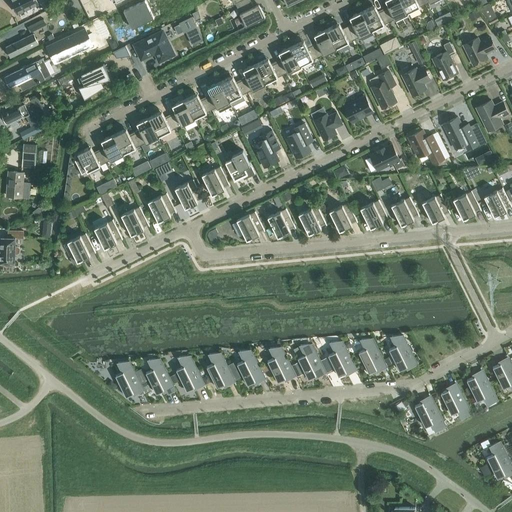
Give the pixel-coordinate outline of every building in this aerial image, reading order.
[(38,0),(11,0),(18,14),(40,3),(38,0)] [(146,0),(145,0),(124,10),(133,28),(155,18),(146,0)] [(233,0),(235,3),(238,8),(251,2),(250,0),(233,0)] [(388,6),(383,9),(390,22),(395,20),(408,14),(400,0),(386,0),(385,0),(388,6)] [(400,0),(408,14),(420,7),(425,5),(423,0),(400,0)] [(251,2),(238,8),(240,14),(246,27),(258,21),(258,22),(260,21),(260,20),(266,17),(259,4),(254,7),(251,2)] [(490,3),(480,8),(482,12),(489,20),(491,24),(499,20),(496,16),(492,7),(490,3)] [(369,9),(363,12),(372,31),(385,25),(390,22),(383,9),(378,12),(375,6),(372,7),(371,6),(369,8),(369,9)] [(477,10),(469,14),(471,19),(480,15),(477,10)] [(353,24),(348,27),(354,40),(360,37),(372,31),(363,12),(357,15),(357,14),(354,15),(354,16),(350,18),(353,24)] [(450,12),(435,20),(438,26),(453,18),(450,12)] [(192,17),(179,23),(184,33),(186,32),(192,44),(203,38),(192,17)] [(221,17),(215,20),(218,25),(224,23),(221,17)] [(42,20),(27,27),(30,33),(44,26),(42,20)] [(334,26),(327,29),(337,49),(349,43),(349,42),(354,40),(348,27),(343,29),(340,23),(336,25),(336,24),(333,25),(334,26)] [(56,63),(93,45),(85,29),(51,45),(50,45),(50,46),(48,47),(55,63),(56,63)] [(318,42),(312,44),(319,57),(324,55),(337,49),(327,29),(322,32),(321,31),(318,33),(319,34),(315,36),(318,42)] [(163,31),(135,45),(142,60),(152,55),(152,52),(157,54),(156,55),(160,62),(174,55),(163,31)] [(24,38),(6,47),(11,57),(29,48),(38,43),(33,34),(24,38)] [(396,37),(380,45),(385,54),(400,46),(396,37)] [(478,38),(464,45),(473,65),(488,58),(486,53),(489,52),(490,52),(496,49),(491,37),(480,42),(478,38)] [(115,40),(110,43),(114,51),(119,48),(115,40)] [(298,44),(292,47),(301,66),(314,60),(319,57),(312,44),(307,47),(304,41),(301,42),(301,41),(298,43),(298,44)] [(415,41),(410,44),(415,53),(420,51),(415,41)] [(447,52),(433,59),(443,80),(458,73),(450,56),(455,53),(450,42),(444,45),(447,52)] [(126,45),(113,52),(117,58),(131,56),(126,45)] [(282,59),(277,62),(283,75),(289,72),(289,73),(301,66),(292,47),(286,50),(286,49),(283,50),(283,51),(279,53),(282,59)] [(369,54),(363,56),(367,63),(373,60),(369,54)] [(383,55),(378,58),(383,68),(391,64),(386,54),(383,55)] [(263,61),(256,65),(266,84),(278,78),(283,75),(277,62),(272,64),(269,58),(265,60),(265,59),(262,60),(263,61)] [(362,58),(351,63),(354,69),(365,63),(362,58)] [(51,74),(44,62),(43,59),(6,77),(11,87),(20,83),(23,90),(38,83),(40,82),(45,79),(50,76),(51,74)] [(82,74),(83,76),(78,78),(82,87),(80,87),(85,99),(105,87),(104,87),(103,87),(101,82),(104,80),(111,78),(105,66),(107,65),(107,64),(105,65),(104,63),(82,74)] [(247,77),(241,79),(248,93),(253,90),(266,84),(256,65),(251,67),(250,66),(247,68),(248,69),(244,71),(247,77)] [(402,75),(412,95),(427,88),(424,83),(431,80),(424,66),(417,69),(417,68),(402,75)] [(356,70),(349,73),(352,79),(359,75),(356,70)] [(382,82),(372,88),(382,109),(397,102),(390,87),(396,84),(389,70),(379,76),(382,82)] [(71,73),(60,79),(64,88),(69,85),(67,81),(74,78),(71,73)] [(227,78),(227,79),(221,82),(233,106),(245,100),(243,95),(248,93),(241,79),(236,82),(233,76),(230,78),(230,77),(227,78)] [(208,88),(211,94),(206,97),(212,110),(218,108),(220,112),(233,106),(221,82),(215,85),(215,84),(212,85),(212,86),(208,88)] [(326,86),(316,91),(319,97),(329,92),(326,86)] [(192,97),(185,100),(195,119),(207,113),(212,110),(206,97),(201,100),(198,94),(195,95),(194,94),(191,96),(192,97)] [(366,96),(344,106),(352,123),(354,122),(355,122),(358,121),(359,119),(374,112),(366,96)] [(37,98),(3,115),(7,124),(23,116),(26,116),(27,116),(32,125),(47,117),(37,98)] [(176,112),(170,114),(177,128),(182,125),(195,119),(185,100),(180,103),(179,102),(176,103),(177,104),(173,106),(176,112)] [(491,100),(477,108),(488,131),(503,124),(500,118),(509,113),(503,102),(497,105),(497,106),(495,107),(491,100)] [(156,114),(150,117),(159,137),(172,131),(172,130),(177,128),(170,114),(165,117),(162,111),(159,113),(159,112),(156,113),(156,114)] [(327,114),(314,120),(324,140),(337,134),(334,128),(336,127),(342,124),(337,112),(328,117),(327,114)] [(140,130),(135,132),(142,145),(147,143),(159,137),(150,117),(144,120),(144,119),(141,121),(141,122),(137,124),(140,130)] [(458,117),(441,126),(444,125),(456,149),(465,144),(467,150),(479,144),(480,146),(487,143),(478,123),(471,127),(469,124),(468,124),(470,127),(465,129),(465,128),(463,127),(458,117)] [(311,151),(307,143),(314,140),(305,123),(293,129),(296,133),(287,138),(297,158),(311,151)] [(28,130),(31,135),(42,130),(39,124),(28,130)] [(227,124),(221,127),(224,133),(230,130),(227,124)] [(250,124),(242,128),(244,133),(253,129),(250,124)] [(121,132),(114,135),(124,154),(136,148),(142,145),(135,132),(130,135),(127,129),(124,130),(123,129),(120,131),(121,132)] [(279,160),(275,151),(281,148),(272,130),(261,136),(263,141),(254,145),(265,167),(279,160)] [(433,134),(427,137),(423,130),(409,137),(419,157),(428,153),(434,165),(445,159),(433,134)] [(209,134),(204,137),(206,142),(212,140),(209,134)] [(105,147),(99,150),(106,163),(111,160),(111,161),(124,154),(114,135),(109,138),(108,137),(105,138),(106,139),(102,141),(105,147)] [(191,141),(185,144),(188,150),(194,147),(191,141)] [(23,158),(22,167),(35,168),(36,160),(37,144),(24,144),(23,158)] [(378,151),(371,155),(378,170),(393,163),(397,169),(405,165),(401,158),(399,159),(392,144),(384,148),(384,147),(378,150),(378,151)] [(85,148),(86,149),(78,153),(81,159),(76,161),(76,160),(75,161),(82,174),(83,174),(88,171),(88,172),(101,166),(106,163),(99,150),(94,152),(91,146),(89,148),(88,147),(85,148)] [(244,180),(255,174),(243,150),(233,156),(234,158),(226,162),(235,181),(243,177),(244,180)] [(168,163),(156,169),(162,181),(168,178),(165,173),(172,169),(168,163)] [(213,195),(214,195),(214,196),(217,194),(217,193),(225,189),(225,188),(230,185),(230,186),(231,186),(221,166),(220,166),(216,169),(215,169),(202,175),(213,195)] [(461,168),(467,179),(473,176),(469,167),(461,168)] [(24,172),(22,172),(9,171),(7,196),(29,197),(30,188),(22,188),(24,172)] [(380,177),(371,181),(376,191),(385,187),(382,181),(380,177)] [(135,178),(128,182),(135,194),(140,191),(134,179),(135,179),(135,178)] [(114,179),(108,182),(111,189),(117,186),(114,179)] [(186,209),(187,208),(188,209),(190,208),(190,207),(199,202),(198,201),(203,198),(203,199),(204,199),(194,179),(193,179),(194,180),(189,182),(188,182),(176,188),(186,209)] [(495,217),(496,216),(496,217),(499,216),(499,215),(507,210),(507,209),(511,206),(511,207),(511,205),(503,187),(502,188),(503,188),(498,190),(497,190),(484,196),(495,217)] [(464,220),(465,219),(465,220),(468,219),(468,218),(476,213),(476,212),(481,209),(481,210),(482,210),(472,190),(471,190),(472,191),(467,193),(466,193),(454,199),(464,220)] [(289,191),(281,195),(285,202),(292,198),(289,191)] [(108,192),(101,195),(108,208),(108,207),(113,204),(107,192),(108,192)] [(159,222),(160,221),(161,222),(163,221),(163,220),(172,216),(171,214),(176,212),(176,213),(177,212),(167,192),(167,193),(162,196),(162,195),(149,202),(159,222)] [(433,223),(434,222),(434,223),(437,221),(446,216),(445,215),(450,212),(450,213),(451,213),(441,193),(440,193),(441,194),(436,196),(423,202),(433,223)] [(402,226),(403,225),(404,226),(407,224),(406,224),(415,219),(414,218),(419,215),(419,216),(420,216),(410,196),(410,197),(405,199),(392,205),(402,226)] [(371,229),(372,228),(373,229),(376,227),(375,226),(384,222),(383,221),(388,218),(389,219),(379,199),(379,200),(374,202),(361,208),(371,229)] [(340,232),(341,231),(342,232),(345,230),(344,229),(353,225),(352,224),(357,221),(358,222),(348,202),(348,203),(343,205),(330,211),(340,232)] [(83,205),(76,209),(78,214),(86,210),(83,205)] [(309,235),(310,234),(311,235),(314,233),(313,232),(322,228),(321,227),(326,224),(327,225),(317,205),(317,206),(312,208),(299,214),(309,235)] [(132,235),(133,235),(134,236),(137,234),(136,233),(145,229),(144,228),(149,225),(150,226),(140,206),(135,209),(122,215),(132,235)] [(278,237),(280,237),(280,238),(283,236),(282,235),(291,231),(290,230),(295,227),(296,228),(287,208),(286,208),(286,209),(281,211),(268,217),(278,237)] [(74,210),(68,213),(70,218),(76,215),(74,210)] [(247,240),(249,240),(249,241),(252,239),(251,238),(260,234),(260,233),(264,230),(265,231),(256,211),(255,211),(255,212),(250,214),(237,220),(247,240)] [(105,249),(106,248),(107,249),(110,247),(109,247),(118,242),(117,241),(122,238),(123,239),(113,219),(113,220),(108,222),(95,228),(105,249)] [(43,232),(42,237),(50,238),(50,230),(46,229),(43,232)] [(0,252),(0,253),(0,262),(1,263),(5,263),(5,265),(6,266),(12,266),(13,265),(13,263),(15,263),(15,262),(15,254),(17,254),(19,253),(20,251),(20,250),(19,248),(17,247),(16,247),(16,239),(16,238),(24,239),(24,231),(9,230),(9,237),(2,237),(0,237),(0,238),(0,248),(1,248),(1,252),(0,252)] [(74,264),(80,261),(80,262),(83,261),(82,260),(91,256),(90,254),(95,252),(96,253),(96,252),(87,233),(86,233),(81,236),(81,235),(68,242),(75,255),(70,257),(74,264)] [(403,335),(392,336),(396,346),(389,349),(400,371),(410,366),(411,368),(417,365),(418,367),(419,367),(403,335)] [(373,338),(361,339),(366,349),(359,352),(369,373),(379,368),(380,371),(386,368),(388,370),(389,370),(373,338)] [(343,341),(331,342),(336,352),(328,355),(339,376),(349,371),(350,374),(356,371),(357,373),(358,373),(343,341)] [(312,344),(301,345),(305,354),(298,358),(309,379),(319,374),(320,377),(326,373),(327,376),(328,376),(326,372),(323,366),(312,344)] [(282,347),(270,348),(275,357),(268,361),(278,382),(288,377),(289,379),(295,376),(297,379),(298,378),(282,347)] [(251,350),(240,351),(245,360),(237,364),(248,385),(258,380),(259,382),(265,379),(266,382),(267,381),(251,350)] [(221,353),(210,354),(214,363),(207,367),(218,388),(228,383),(229,385),(235,382),(236,385),(237,384),(221,353)] [(511,385),(511,387),(511,363),(507,354),(507,355),(508,357),(502,360),(503,362),(493,367),(503,388),(511,385)] [(191,356),(179,357),(184,366),(177,370),(187,391),(197,386),(198,388),(204,385),(205,388),(206,387),(205,385),(202,378),(191,356)] [(160,358),(149,360),(153,369),(146,373),(157,394),(167,389),(169,394),(176,390),(160,358)] [(130,361),(118,363),(123,372),(116,375),(126,397),(136,392),(137,394),(143,391),(145,393),(146,393),(130,361)] [(298,362),(292,365),(297,376),(303,373),(298,362)] [(329,364),(323,366),(326,372),(332,370),(329,364)] [(485,398),(488,405),(498,400),(482,367),(481,367),(482,370),(476,373),(477,375),(467,380),(477,401),(485,398)] [(237,370),(232,372),(236,380),(241,377),(237,370)] [(176,374),(170,377),(173,383),(179,380),(176,374)] [(459,411),(462,418),(472,413),(456,380),(455,380),(456,383),(450,386),(451,388),(441,393),(451,414),(459,411)] [(111,381),(108,385),(114,390),(117,386),(111,381)] [(433,424),(436,431),(446,426),(434,401),(431,396),(430,393),(429,393),(430,396),(424,399),(425,401),(415,406),(425,427),(433,424)] [(402,401),(396,406),(400,412),(406,407),(402,402),(402,401)] [(511,464),(500,441),(490,446),(494,454),(487,457),(498,478),(508,474),(509,476),(511,473),(511,464)] [(487,464),(481,467),(485,476),(491,473),(487,464)]
